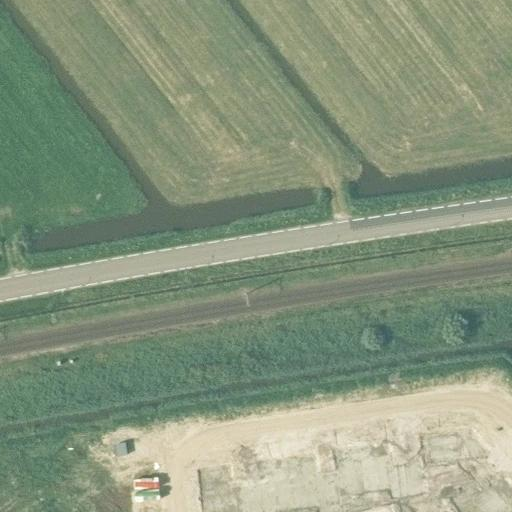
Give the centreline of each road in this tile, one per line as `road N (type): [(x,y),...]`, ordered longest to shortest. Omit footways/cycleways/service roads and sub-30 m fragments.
road 1 (tertiary): [(0,288),(511,206)]
road 2 (residential): [(511,417),(475,398),(196,442),(169,472),(175,511)]
